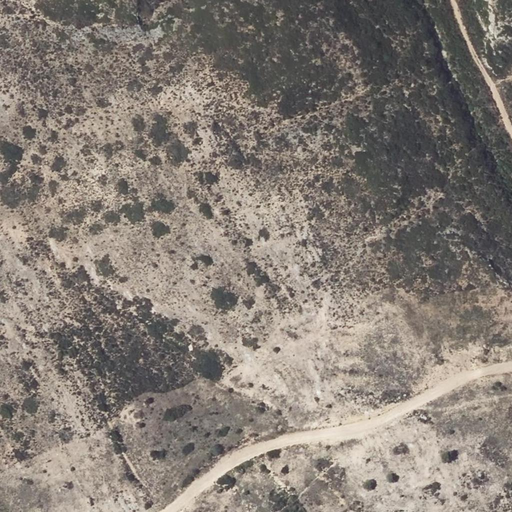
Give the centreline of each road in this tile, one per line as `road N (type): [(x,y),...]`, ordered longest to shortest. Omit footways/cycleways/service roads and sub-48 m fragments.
road 1 (track): [(190,511),(249,449),(396,428),(459,384),(511,374)]
road 2 (track): [(452,0),(511,131)]
